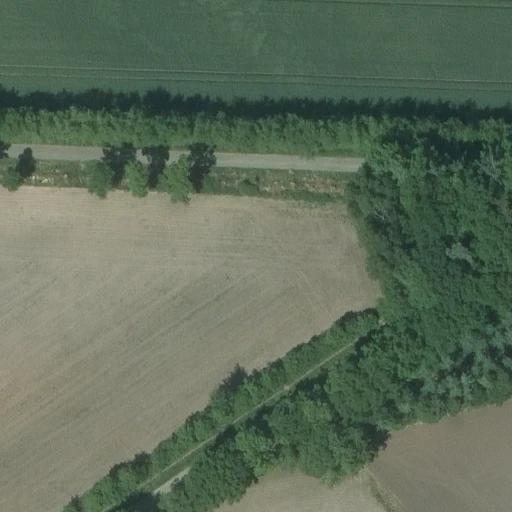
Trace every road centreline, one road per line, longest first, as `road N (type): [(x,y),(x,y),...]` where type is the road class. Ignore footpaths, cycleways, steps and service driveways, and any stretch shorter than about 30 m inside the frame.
road 1 (unclassified): [(511,177),(0,156)]
road 2 (tertiary): [(138,511),(511,259)]
